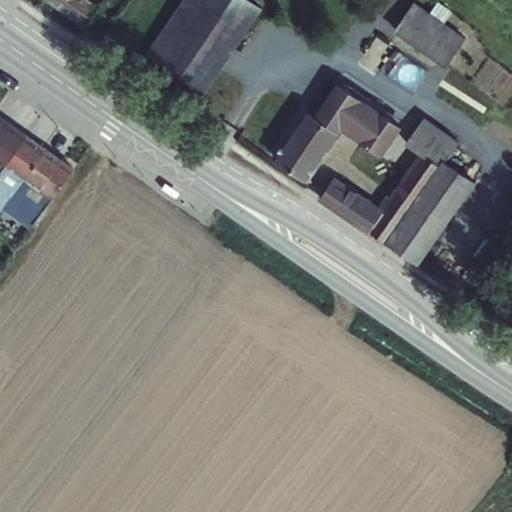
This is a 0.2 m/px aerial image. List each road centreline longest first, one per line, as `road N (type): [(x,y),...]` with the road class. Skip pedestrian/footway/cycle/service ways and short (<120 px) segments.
road 1 (secondary): [(196,174),(304,258),(511,393)]
road 2 (secondary): [(511,390),(369,270),(196,174)]
road 3 (secondary): [(196,174),(0,38)]
